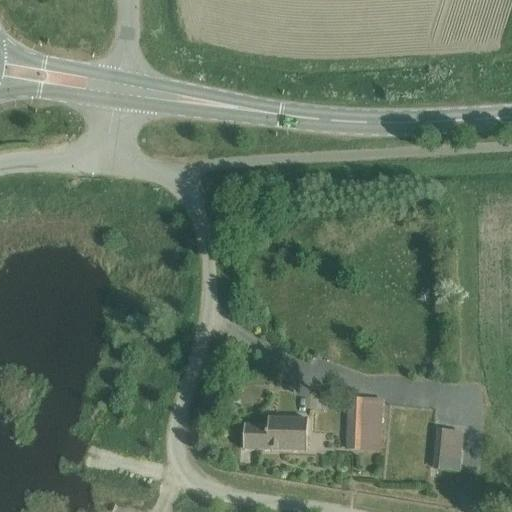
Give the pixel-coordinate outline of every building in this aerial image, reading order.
[(301,249),(288,253),(292,268),(305,264),(301,249)] [(230,396),(229,402),(233,407),(238,408),(243,404),(244,399),(241,394),(235,393),(230,396)] [(360,451),(362,401),(348,401),(346,450),(360,451)] [(243,450),(306,453),(307,421),(267,420),(267,428),(244,427),(243,450)] [(462,436),(442,433),(438,470),(458,473),(462,436)]
